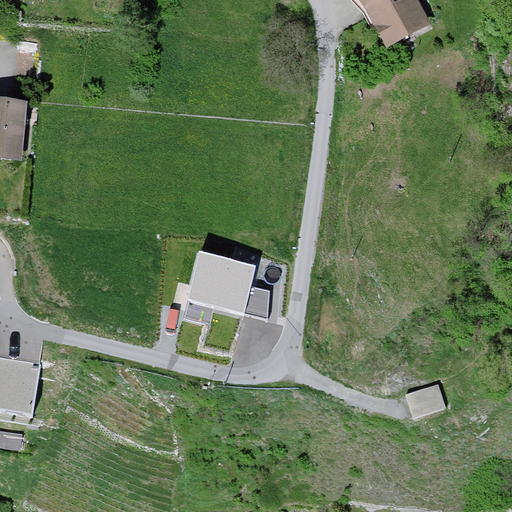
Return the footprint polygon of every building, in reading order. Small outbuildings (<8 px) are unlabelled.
[(385,46),(432,26),(421,0),(357,0),(371,14),(385,46)] [(26,98),(0,95),(0,156),(21,159),(26,98)] [(260,261),(204,246),(190,296),(185,314),(213,321),(218,304),(247,311),(248,308),(271,314),(273,287),(255,282),(260,261)] [(39,368),(0,361),(0,411),(31,417),(39,368)] [(447,410),(439,385),(408,395),(416,420),(447,410)]
